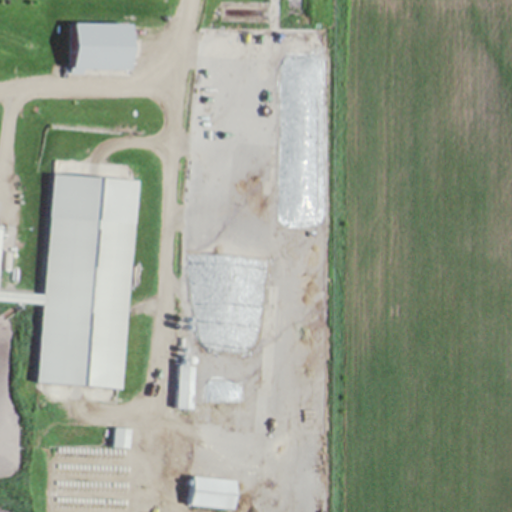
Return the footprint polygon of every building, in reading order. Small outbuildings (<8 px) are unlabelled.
[(204,46),(280,45),(280,33),(289,33),(289,22),(203,24),(204,46)] [(0,300),(41,303),(36,384),(120,389),(131,222),(49,216),(43,298),(20,296),(20,294),(0,292),(0,241),(1,226),(0,225),(0,300)] [(192,366),(176,366),(176,409),(192,409),(192,366)] [(128,449),(128,429),(112,429),(112,449),(128,449)] [(233,511),(235,481),(191,478),(189,508),(233,511)]
